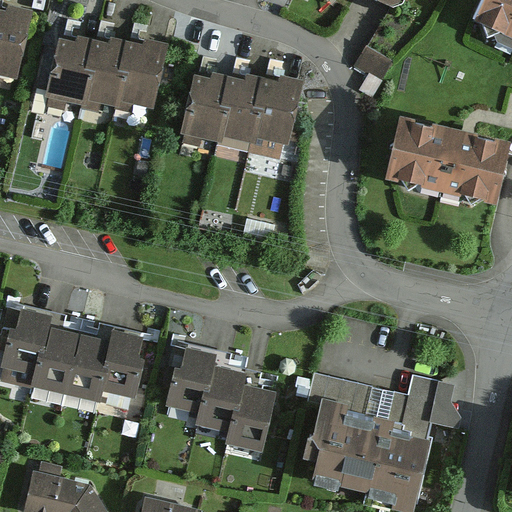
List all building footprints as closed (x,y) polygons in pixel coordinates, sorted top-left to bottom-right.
[(511,0),(482,0),(473,20),(511,37),(511,0)] [(5,20),(0,38),(0,62),(26,70),(41,19),(8,10),(5,20)] [(137,47),(126,87),(159,96),(173,46),(140,36),(137,47)] [(137,47),(104,37),(101,47),(90,88),(123,97),(126,87),(137,47)] [(101,47),(67,38),(53,85),(88,95),(90,88),(101,47)] [(393,61),(366,46),(355,66),(382,81),(393,61)] [(266,90),(255,131),(288,140),(302,89),(269,80),(266,90)] [(230,91),(195,81),(182,129),(217,138),(218,131),(230,91)] [(266,90),(233,81),(230,91),(218,131),(252,141),(255,131),(266,90)] [(511,146),(400,120),(385,183),(496,209),(511,146)] [(30,393),(34,381),(46,332),(48,323),(10,313),(0,353),(0,374),(22,380),(20,390),(30,393)] [(45,339),(32,388),(30,399),(40,402),(43,392),(70,399),(85,339),(47,329),(45,339)] [(106,420),(109,408),(121,359),(124,350),(86,340),(71,400),(98,407),(95,417),(106,420)] [(124,350),(112,399),(110,411),(120,413),(123,404),(150,410),(165,350),(127,341),(124,350)] [(199,430),(201,419),(211,381),(214,371),(216,361),(178,351),(163,411),(190,418),(188,428),(198,431),(199,430)] [(211,381),(199,430),(196,441),(207,444),(209,434),(236,441),(251,381),(214,371),(211,381)] [(246,401),(234,450),(232,462),(242,464),(245,455),(272,461),(287,401),(249,392),(246,401)] [(302,488),(404,509),(420,430),(316,408),(302,488)] [(61,476),(64,465),(41,459),(39,470),(61,476)] [(81,485),(20,471),(9,511),(97,511),(99,510),(81,485)] [(135,494),(131,511),(192,511),(189,506),(135,494)]
